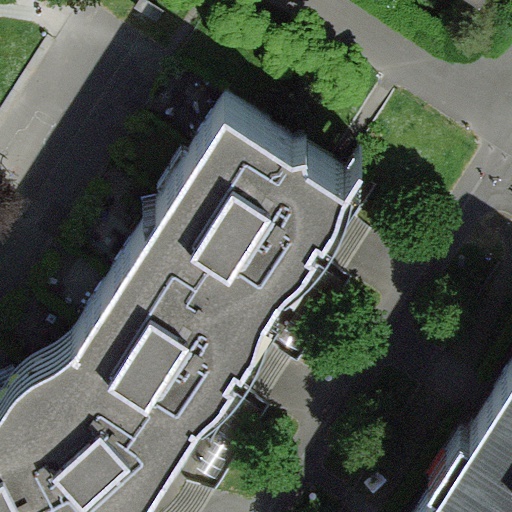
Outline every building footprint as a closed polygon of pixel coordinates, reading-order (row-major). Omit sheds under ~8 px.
[(343,162),(228,86),(158,195),(277,268),(343,162)] [(277,268),(158,195),(74,324),(79,327),(193,396),(277,268)] [(193,396),(79,327),(60,359),(23,393),(0,404),(0,432),(39,511),(95,511),(143,488),(199,399),(193,396)] [(511,511),(511,358),(436,475),(497,511),(511,511)] [(0,511),(39,511),(0,432),(0,511)] [(497,511),(436,475),(411,511),(497,511)]
